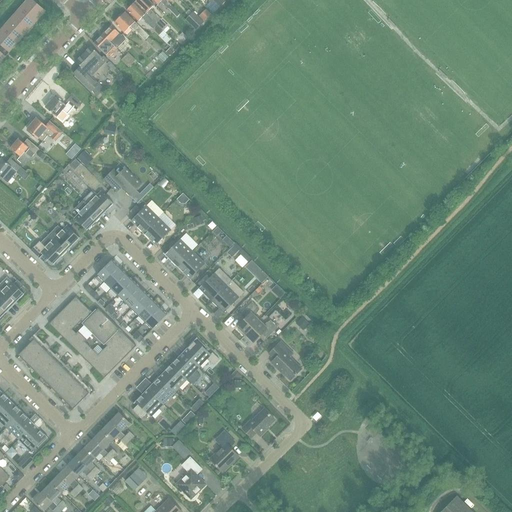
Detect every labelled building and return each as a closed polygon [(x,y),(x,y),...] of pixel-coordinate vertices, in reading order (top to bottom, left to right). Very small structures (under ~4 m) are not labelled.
[(0,62),(5,56),(3,55),(7,50),(9,52),(45,11),(32,0),(26,0),(0,30),(0,62)] [(149,0),(136,0),(134,2),(150,18),(163,30),(167,26),(150,9),(154,5),(149,0)] [(166,0),(151,0),(157,5),(161,1),(162,2),(162,3),(176,17),(180,14),(166,1),(167,0),(166,0)] [(212,0),(205,7),(212,14),(220,6),(213,0),(212,0)] [(150,18),(134,2),(126,10),(138,21),(142,17),(159,35),(163,30),(150,18)] [(200,18),(204,22),(211,14),(207,10),(200,18)] [(124,32),(129,27),(133,31),(134,30),(144,41),(149,36),(125,12),(114,23),(124,32)] [(195,29),(203,22),(193,12),(185,19),(195,29)] [(111,25),(103,34),(115,47),(117,49),(126,40),(111,25)] [(115,47),(103,34),(94,43),(108,57),(117,49),(115,47)] [(76,61),(80,66),(72,74),(97,98),(104,90),(98,85),(99,84),(91,77),(108,60),(104,56),(102,57),(91,46),(76,61)] [(128,53),(125,57),(132,64),(136,60),(128,53)] [(132,64),(125,57),(121,60),(128,67),(132,64)] [(45,107),(56,117),(63,122),(68,116),(67,114),(73,107),(76,110),(81,104),(71,96),(66,101),(68,103),(65,105),(54,96),(45,107)] [(38,138),(42,142),(48,135),(55,142),(63,132),(49,121),(45,126),(36,118),(27,129),(35,135),(33,137),(37,140),(38,138)] [(24,151),(25,152),(31,157),(38,149),(27,139),(23,143),(18,139),(10,148),(20,156),(24,151)] [(0,176),(7,182),(20,167),(10,158),(6,162),(1,159),(0,160),(0,176)] [(130,196),(142,184),(125,167),(119,174),(114,169),(103,179),(116,192),(121,187),(130,196)] [(91,191),(83,200),(97,214),(102,210),(105,212),(113,204),(101,191),(96,196),(91,191)] [(97,214),(83,200),(74,208),(79,213),(74,218),(87,230),(96,221),(93,219),(97,214)] [(129,219),(143,233),(158,217),(163,212),(151,200),(131,220),(130,219),(129,219)] [(158,217),(143,233),(157,247),(157,246),(156,245),(171,230),(158,217)] [(58,225),(49,234),(64,248),(68,244),(71,246),(79,238),(67,225),(62,230),(58,225)] [(64,248),(49,234),(41,242),(39,241),(33,247),(40,254),(41,252),(45,256),(41,260),(44,263),(48,259),(53,264),(62,256),(59,253),(64,248)] [(163,253),(177,267),(192,251),(180,239),(165,254),(164,252),(163,253)] [(192,251),(177,267),(191,280),(190,278),(205,263),(192,251)] [(104,282),(119,266),(112,259),(97,275),(104,282)] [(111,288),(126,273),(119,266),(104,282),(111,288)] [(197,287),(211,300),(226,285),(232,280),(219,267),(199,288),(198,286),(197,287)] [(117,295),(132,280),(126,273),(111,288),(117,295)] [(124,302),(139,287),(132,280),(117,295),(124,302)] [(25,291),(21,288),(19,289),(11,281),(7,286),(2,281),(0,283),(0,296),(8,304),(13,300),(15,302),(24,294),(23,293),(25,291)] [(226,285),(211,300),(225,314),(225,313),(224,312),(239,297),(226,285)] [(131,309),(146,294),(139,287),(124,302),(131,309)] [(138,316),(153,300),(146,294),(131,309),(138,316)] [(8,304),(0,296),(0,318),(6,312),(4,309),(8,304)] [(90,310),(87,308),(76,296),(49,323),(60,335),(63,337),(79,353),(86,360),(104,378),(136,345),(98,308),(93,313),(90,310)] [(145,322),(160,307),(153,300),(138,316),(145,322)] [(238,330),(244,336),(259,320),(255,315),(259,309),(252,302),(240,314),(245,318),(237,326),(239,328),(238,330)] [(167,314),(160,307),(145,322),(152,329),(167,314)] [(310,323),(302,316),(296,323),(303,330),(310,323)] [(259,320),(244,336),(250,342),(251,340),(253,342),(261,335),(266,339),(278,327),(270,320),(264,325),(259,320)] [(88,385),(85,389),(79,383),(83,379),(82,379),(78,375),(74,378),(68,372),(72,369),(67,364),(63,367),(58,362),(61,358),(56,353),(53,357),(47,351),(50,347),(45,342),(42,346),(34,338),(33,339),(31,337),(29,339),(31,341),(18,354),(73,409),(89,393),(91,395),(94,391),(88,385)] [(197,337),(183,352),(199,367),(211,354),(205,348),(206,347),(197,338),(197,337)] [(293,353),(281,341),(268,354),(274,359),(271,362),(278,369),(290,380),(302,368),(289,356),(293,353)] [(183,352),(171,364),(187,379),(199,367),(183,352)] [(171,364),(159,376),(175,392),(187,379),(171,364)] [(159,376),(147,389),(163,404),(175,392),(159,376)] [(214,381),(205,391),(209,395),(219,386),(214,381)] [(138,404),(132,410),(141,418),(146,412),(151,417),(163,404),(147,389),(135,401),(138,404)] [(0,390),(0,408),(9,399),(0,390)] [(199,398),(191,406),(195,410),(203,402),(199,398)] [(9,399),(0,408),(0,420),(6,427),(22,411),(9,399)] [(264,408),(248,423),(247,422),(242,428),(251,437),(256,432),(260,436),(266,430),(265,429),(275,420),(264,408)] [(22,411),(6,427),(18,439),(34,424),(22,411)] [(119,412),(110,421),(120,432),(129,422),(119,412)] [(317,412),(312,417),(316,421),(321,416),(317,412)] [(110,421),(101,430),(112,440),(116,436),(125,445),(130,440),(125,436),(120,432),(110,421)] [(34,424),(18,439),(31,451),(37,445),(38,447),(47,438),(48,437),(34,424)] [(101,430),(93,439),(103,449),(112,440),(101,430)] [(129,431),(125,436),(130,440),(134,436),(129,431)] [(210,459),(222,472),(231,463),(232,464),(239,457),(229,447),(235,442),(224,431),(215,440),(222,446),(210,459)] [(179,438),(172,445),(184,457),(190,450),(179,438)] [(93,439),(84,448),(95,458),(99,453),(103,458),(108,462),(113,458),(108,453),(103,449),(93,439)] [(12,448),(6,454),(12,460),(18,454),(12,448)] [(84,448),(76,456),(96,476),(100,471),(91,462),(95,458),(84,448)] [(112,449),(108,453),(113,458),(117,453),(112,449)] [(0,486),(9,477),(0,467),(0,459),(4,456),(0,451),(0,486)] [(28,455),(18,465),(23,469),(32,459),(28,455)] [(76,456),(67,465),(78,475),(82,471),(91,480),(96,476),(76,456)] [(202,469),(190,457),(182,465),(189,472),(177,484),(185,493),(185,495),(186,497),(188,498),(190,499),(192,499),(194,498),(196,497),(196,495),(197,493),(205,484),(196,475),(202,469)] [(67,465),(59,474),(69,484),(74,488),(79,493),(83,488),(74,479),(78,475),(67,465)] [(138,468),(125,481),(134,491),(148,478),(138,468)] [(59,474),(50,482),(61,493),(69,484),(59,474)] [(50,482),(42,491),(52,501),(62,510),(66,505),(61,501),(57,497),(61,493),(50,482)] [(102,482),(98,486),(103,490),(107,486),(102,482)] [(79,493),(74,488),(69,493),(74,498),(79,493)] [(92,488),(88,493),(94,499),(99,494),(92,488)] [(52,501),(42,491),(33,500),(44,510),(48,506),(54,511),(60,511),(62,510),(52,501)] [(109,494),(103,501),(108,505),(114,499),(109,494)] [(471,511),(455,495),(437,511),(471,511)] [(182,511),(169,499),(157,510),(158,511),(157,511),(182,511)]
